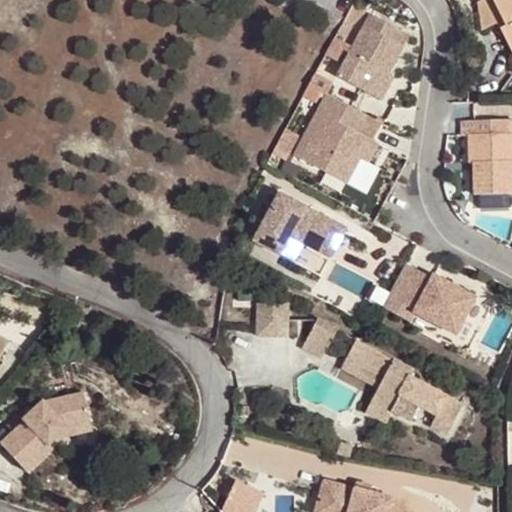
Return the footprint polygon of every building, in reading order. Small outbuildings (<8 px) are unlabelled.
[(480,30),(498,21),(511,46),(511,0),(481,0),(478,2),(480,30)] [(336,76),(373,96),(386,73),(388,74),(403,46),(399,43),(394,41),(400,30),(370,13),(336,76)] [(344,20),(336,34),(344,38),(351,24),(344,20)] [(405,32),(400,30),(394,41),(399,43),(405,32)] [(388,74),(386,73),(373,96),(380,99),(393,77),(388,74)] [(330,86),(313,77),(309,85),(326,94),(330,86)] [(369,116),(326,94),(294,155),(345,182),(354,165),(363,170),(377,143),(360,134),(369,116)] [(474,194),(511,193),(511,119),(474,120),(475,134),(469,134),(469,163),(474,163),(474,194)] [(354,165),(345,182),(354,186),(363,170),(354,165)] [(330,257),(347,227),(282,190),(254,239),(312,272),(322,253),(330,257)] [(330,257),(322,253),(312,272),(320,276),(330,257)] [(433,278),(407,263),(382,307),(409,322),(415,312),(455,335),(476,299),(434,276),(433,278)] [(288,304),(256,304),(256,336),(288,336),(288,304)] [(338,328),(318,318),(308,337),(329,347),(338,328)] [(0,355),(8,341),(0,336),(0,355)] [(437,416),(432,426),(447,435),(463,406),(410,377),(413,371),(357,340),(345,363),(359,371),(362,365),(384,377),(378,388),(372,400),(411,421),(419,406),(437,416)] [(359,371),(345,363),(342,369),(378,388),(384,377),(362,365),(359,371)] [(50,444),(58,437),(67,428),(90,422),(83,392),(43,401),(35,409),(41,416),(31,425),(26,420),(0,444),(27,472),(53,448),(50,444)] [(386,422),(392,411),(372,400),(365,410),(386,422)] [(418,408),(413,421),(429,428),(435,415),(418,408)] [(41,416),(35,409),(24,418),(26,420),(31,425),(41,416)] [(90,422),(67,428),(58,437),(92,428),(90,422)] [(335,453),(349,457),(352,445),(338,441),(335,453)] [(236,476),(221,509),(228,511),(257,511),(267,489),(236,476)] [(413,511),(393,498),(323,479),(315,508),(331,511),(413,511)]
